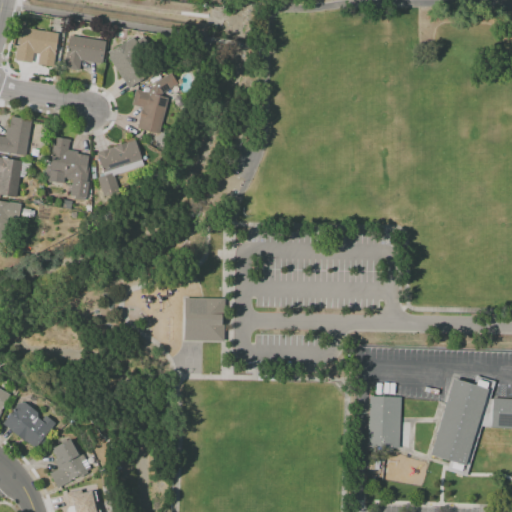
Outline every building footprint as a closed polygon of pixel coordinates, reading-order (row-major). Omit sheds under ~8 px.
[(58,34),(53,67),(37,65),(39,54),(33,53),(32,63),(15,60),(17,46),(19,46),(21,28),(58,34)] [(69,35),(105,41),(101,63),(80,60),(78,70),(63,67),(69,35)] [(132,37),(141,53),(137,55),(149,74),(132,84),(133,86),(128,89),(108,56),(109,56),(107,52),(132,37)] [(170,100),(161,135),(139,129),(144,109),(134,106),(138,91),(146,93),(148,89),(152,90),(157,86),(156,84),(173,74),(179,85),(164,95),(163,98),(170,100)] [(27,157),(0,152),(0,137),(7,138),(9,129),(11,129),(13,117),(34,121),(27,157)] [(81,152),(81,154),(88,155),(88,156),(92,157),(91,165),(92,165),(90,182),(92,183),(89,202),(78,200),(78,197),(73,196),(75,181),(68,180),(67,184),(48,181),(51,161),(53,161),(56,141),(56,138),(74,140),(74,143),(73,143),(71,151),(81,152)] [(145,167),(116,177),(121,193),(106,198),(99,179),(106,177),(99,154),(137,141),(145,167)] [(18,199),(0,195),(0,157),(24,162),(18,199)] [(0,200),(22,204),(20,219),(10,218),(6,240),(0,239),(0,200)] [(225,300),(224,343),(185,343),(185,300),(225,300)] [(492,400),(495,400),(511,401),(511,430),(493,429),(493,428),(483,427),(468,478),(449,472),(452,462),(432,456),(455,379),(475,386),(478,377),(497,383),(492,400)] [(0,389),(12,396),(3,412),(4,413),(0,419),(0,389)] [(401,449),(394,449),(394,453),(384,453),(371,452),(371,448),(369,448),(371,397),(403,399),(401,449)] [(57,425),(37,450),(27,442),(27,443),(13,432),(14,432),(4,424),(20,405),(26,404),(39,413),(40,419),(43,422),(47,417),(57,425)] [(60,489),(51,473),(53,472),(54,473),(61,469),(56,461),(59,460),(53,449),(71,439),(90,473),(81,477),(80,476),(72,480),(73,481),(61,487),(62,488),(60,489)] [(61,493),(94,486),(99,511),(75,511),(75,508),(65,510),(61,493)]
